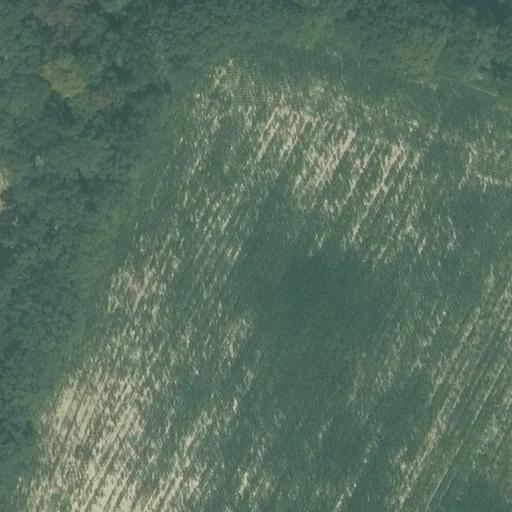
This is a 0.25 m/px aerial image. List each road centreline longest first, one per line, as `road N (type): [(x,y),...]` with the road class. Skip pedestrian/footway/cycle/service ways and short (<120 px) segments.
road 1 (unclassified): [(68,228),(176,0)]
road 2 (unclassified): [(68,228),(0,10)]
road 3 (unclassified): [(0,387),(68,228)]
road 4 (unclassified): [(511,51),(358,0)]
